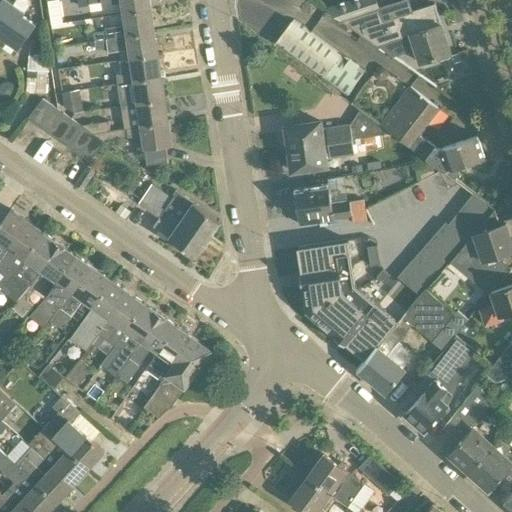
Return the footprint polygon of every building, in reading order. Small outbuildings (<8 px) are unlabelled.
[(0,0),(0,37),(18,50),(35,26),(22,17),(29,8),(27,0),(0,0)] [(149,0),(100,0),(101,4),(102,6),(122,3),(123,15),(151,10),(149,0)] [(343,21),(379,9),(376,0),(358,0),(328,10),(343,21)] [(434,5),(414,11),(409,0),(379,9),(343,21),(394,58),(416,50),(420,63),(451,53),(441,25),(434,5)] [(151,10),(123,15),(125,25),(105,28),(106,31),(93,33),(94,42),(106,40),(155,33),(151,10)] [(365,72),(310,32),(294,20),(275,45),(291,57),(347,97),(365,72)] [(155,33),(106,40),(108,48),(109,53),(129,50),(130,59),(158,55),(155,33)] [(95,50),(108,48),(106,40),(94,42),(95,50)] [(247,52),(255,51),(254,42),(246,43),(247,52)] [(470,72),(461,53),(443,62),(452,80),(470,72)] [(158,55),(130,59),(119,61),(121,75),(116,75),(118,84),(162,78),(158,55)] [(45,71),(28,70),(27,93),(46,94),(47,71),(45,71)] [(118,84),(121,106),(165,100),(162,78),(118,84)] [(392,135),(441,171),(456,181),(457,181),(457,178),(460,178),(460,177),(456,177),(455,168),(485,159),(477,137),(439,149),(421,136),(440,109),(410,87),(382,126),(392,135)] [(75,113),(83,112),(79,90),(62,93),(65,107),(75,113)] [(27,119),(38,126),(52,105),(42,98),(39,103),(27,119)] [(165,100),(121,106),(124,129),(126,129),(168,123),(165,100)] [(38,126),(48,134),(63,112),(52,105),(38,126)] [(382,126),(360,110),(350,125),(321,130),(319,121),(286,127),(286,129),(284,132),(285,137),(287,139),(289,149),(376,136),(392,135),(382,126)] [(48,134),(58,141),(73,119),(63,112),(48,134)] [(83,127),(82,125),(73,119),(58,141),(69,148),(83,127)] [(82,125),(83,127),(93,134),(94,134),(110,131),(109,122),(82,125)] [(124,129),(110,131),(94,134),(104,141),(122,137),(127,137),(128,138),(142,136),(147,164),(166,161),(164,147),(172,146),(168,123),(126,129),(124,129)] [(93,134),(83,127),(69,148),(79,155),(93,134)] [(104,141),(94,134),(93,134),(79,155),(89,163),(101,146),(104,141)] [(378,151),(376,136),(289,149),(290,161),(289,163),(289,168),(292,170),(292,172),(326,166),(325,159),(378,151)] [(82,191),(94,174),(86,169),(74,185),(82,191)] [(139,205),(149,212),(162,193),(152,186),(139,205)] [(300,225),(352,218),(353,224),(365,223),(362,200),(331,205),(329,189),(295,194),(296,197),(294,200),(295,206),(297,208),(300,225)] [(174,195),(171,200),(165,209),(209,240),(221,222),(175,190),(173,194),(174,195)] [(197,258),(209,240),(165,209),(171,200),(162,193),(149,212),(159,219),(153,227),(197,258)] [(465,206),(484,222),(492,213),(473,196),(465,206)] [(116,213),(125,220),(130,213),(121,206),(116,213)] [(457,215),(476,232),(484,222),(465,206),(457,215)] [(0,258),(27,221),(10,210),(0,223),(0,258)] [(460,251),(452,260),(453,261),(469,274),(467,277),(488,294),(499,284),(511,269),(510,268),(510,269),(502,262),(504,260),(502,254),(511,251),(511,243),(506,224),(500,226),(495,210),(492,213),(484,222),(476,232),(468,241),(460,251)] [(449,225),(468,241),(476,232),(457,215),(449,225)] [(27,221),(0,258),(0,288),(0,289),(11,276),(43,232),(27,221)] [(446,222),(438,232),(460,251),(468,241),(449,225),(446,222)] [(11,276),(0,289),(16,301),(28,287),(59,244),(43,232),(11,276)] [(438,232),(430,241),(452,260),(460,251),(438,232)] [(300,276),(302,287),(302,288),(304,288),(308,312),(317,320),(336,336),(335,337),(336,338),(344,345),(345,346),(346,345),(366,361),(399,322),(378,305),(360,289),(355,285),(353,268),(348,241),(298,249),(302,274),(300,275),(300,276)] [(430,241),(422,251),(444,269),(452,260),(430,241)] [(45,297),(75,255),(59,244),(28,287),(16,301),(11,307),(22,317),(32,305),(27,300),(35,291),(38,293),(45,297)] [(378,245),(368,247),(370,256),(379,255),(378,245)] [(422,251),(414,260),(436,279),(444,269),(422,251)] [(62,310),(92,267),(75,255),(45,297),(31,313),(47,324),(49,320),(58,308),(62,310)] [(379,255),(370,256),(371,266),(381,264),(379,255)] [(414,260),(406,270),(428,288),(436,279),(414,260)] [(92,307),(111,281),(92,267),(62,310),(58,308),(49,320),(62,329),(82,300),(92,307)] [(398,279),(420,298),(426,290),(428,288),(406,270),(398,279)] [(385,285),(391,277),(384,271),(378,278),(385,285)] [(87,350),(91,345),(97,335),(127,292),(111,281),(92,307),(70,339),(87,350)] [(502,320),(501,316),(511,312),(511,285),(492,292),(496,305),(481,310),(486,325),(502,320)] [(443,351),(456,335),(468,320),(458,311),(455,315),(426,290),(420,298),(403,317),(413,325),(443,351)] [(107,342),(114,346),(144,303),(127,292),(97,335),(107,342)] [(144,303),(114,346),(107,356),(100,365),(115,376),(121,367),(122,368),(160,315),(144,303)] [(157,352),(176,326),(160,315),(122,368),(131,374),(138,363),(140,364),(151,348),(157,352)] [(403,317),(399,322),(366,361),(358,370),(386,394),(405,371),(387,356),(413,325),(403,317)] [(192,337),(176,326),(157,352),(146,369),(163,380),(192,337)] [(456,335),(443,351),(429,367),(439,376),(405,414),(425,432),(439,416),(442,418),(449,410),(446,408),(448,406),(439,398),(453,383),(444,375),(468,346),(456,335)] [(159,385),(151,397),(169,409),(170,410),(209,354),(208,349),(192,337),(163,380),(159,385)] [(511,346),(511,344),(486,375),(496,383),(507,379),(508,379),(511,378),(511,346)] [(65,378),(77,387),(91,368),(80,359),(65,378)] [(39,376),(53,389),(63,377),(49,364),(39,376)] [(469,472),(491,448),(470,429),(493,404),(479,386),(460,409),(447,424),(454,431),(451,434),(460,442),(449,454),(469,472)] [(0,419),(1,421),(16,404),(0,389),(0,419)] [(52,408),(58,412),(70,421),(73,423),(81,414),(81,413),(61,397),(55,404),(52,408)] [(118,421),(118,422),(127,429),(127,428),(136,417),(127,410),(118,421)] [(104,452),(73,423),(70,421),(63,427),(53,418),(43,428),(89,469),(104,452)] [(27,445),(31,449),(73,487),(89,469),(43,428),(27,445)] [(498,440),(491,448),(469,472),(490,490),(501,478),(511,488),(511,467),(503,458),(510,451),(498,440)] [(58,503),(73,487),(31,449),(15,465),(58,503)] [(8,489),(33,511),(49,511),(58,503),(15,465),(4,454),(0,450),(0,469),(14,482),(8,489)] [(365,485),(353,476),(324,455),(307,478),(334,497),(348,507),(365,485)] [(401,483),(371,455),(359,468),(390,496),(401,483)] [(291,501),(305,511),(317,511),(320,508),(325,511),(334,497),(307,478),(291,501)] [(2,496),(0,493),(0,511),(33,511),(8,489),(2,496)]
